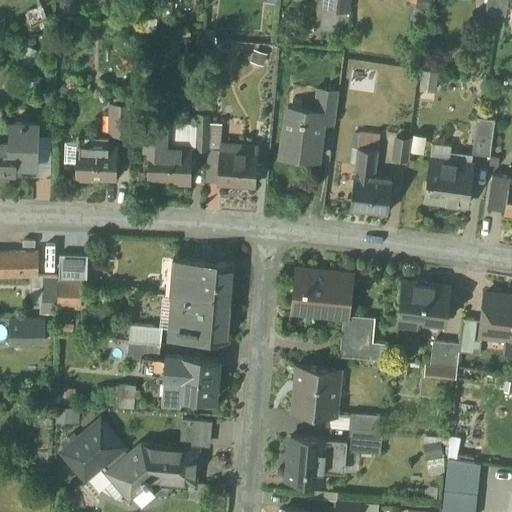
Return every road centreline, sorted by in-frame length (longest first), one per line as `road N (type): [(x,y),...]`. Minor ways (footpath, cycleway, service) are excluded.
road 1 (residential): [(243,511),(268,230)]
road 2 (residential): [(0,219),(268,230)]
road 3 (residential): [(268,230),(511,261)]
